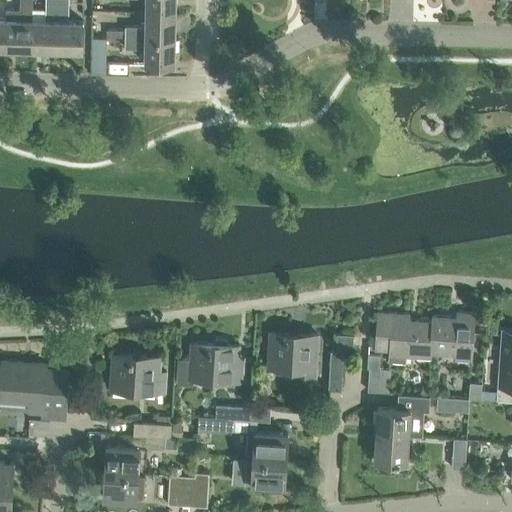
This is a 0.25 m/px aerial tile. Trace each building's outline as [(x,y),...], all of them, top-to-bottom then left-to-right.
[(6,18),(5,48),(32,49),(32,19),(32,0),(19,0),(20,18),(6,18)] [(32,19),(32,49),(56,49),(56,0),(45,0),(45,19),(32,19)] [(56,0),(56,49),(82,50),(83,20),(68,19),(68,0),(56,0)] [(145,0),(145,11),(175,12),(175,0),(145,0)] [(125,36),(174,37),(175,12),(145,11),(145,26),(125,25),(125,29),(125,36)] [(144,64),(174,64),(174,37),(125,36),(124,48),(145,48),(144,64)] [(106,38),(91,38),(91,56),(106,56),(106,38)] [(406,357),(430,358),(433,320),(410,319),(410,313),(378,311),(375,350),(389,351),(389,361),(405,362),(406,357)] [(455,355),(454,360),(471,361),(475,312),(456,311),(456,316),(433,315),(433,320),(430,358),(431,358),(431,353),(455,355)] [(317,334),(271,331),(268,368),(290,369),(290,374),(314,375),(314,371),(315,371),(317,334)] [(511,332),(502,332),(497,400),(511,401),(511,332)] [(353,349),(354,335),(337,334),(337,349),(353,349)] [(177,379),(178,385),(191,385),(193,380),(240,383),(241,366),(237,365),(238,346),(227,345),(226,341),(216,340),(214,344),(191,343),(190,362),(178,361),(177,379)] [(328,390),(329,390),(342,390),(343,366),(344,351),(331,350),(328,390)] [(114,353),(111,389),(168,393),(170,370),(158,369),(159,356),(114,353)] [(369,368),(369,379),(368,390),(388,391),(389,372),(379,371),(380,354),(369,353),(368,367),(369,368)] [(45,364),(2,361),(0,384),(0,389),(0,396),(29,398),(28,409),(42,410),(42,416),(65,417),(68,371),(45,369),(45,364)] [(470,382),(469,398),(471,398),(481,398),(481,389),(482,382),(470,382)] [(481,398),(481,399),(489,400),(490,390),(481,389),(481,398)] [(422,436),(424,411),(429,411),(430,396),(399,394),(398,409),(379,407),(377,433),(409,435),(422,436)] [(470,412),(471,398),(469,398),(438,396),(437,409),(470,412)] [(217,417),(227,418),(256,420),(269,421),(270,408),(218,404),(217,417)] [(199,416),(198,429),(226,432),(227,418),(217,417),(199,416)] [(134,434),(165,436),(170,437),(171,424),(135,422),(134,434)] [(183,425),(171,424),(170,437),(182,437),(183,425)] [(248,433),(246,457),(253,457),(286,459),(287,433),(255,431),(248,431),(248,433)] [(407,461),(409,435),(377,433),(375,458),(407,461)] [(105,471),(144,474),(145,474),(147,447),(165,448),(165,436),(134,434),(133,447),(107,445),(105,471)] [(454,439),(452,468),(466,468),(467,440),(454,439)] [(246,457),(244,482),(251,483),(284,485),(286,459),(253,457),(246,457)] [(14,463),(0,461),(0,488),(12,489),(14,463)] [(103,497),(136,499),(136,486),(144,487),(145,474),(144,474),(105,471),(103,497)] [(195,472),(195,477),(193,505),(206,506),(209,473),(195,472)] [(167,504),(179,504),(193,505),(195,477),(181,475),(169,474),(167,504)] [(0,511),(10,511),(12,489),(0,488),(0,511)]
